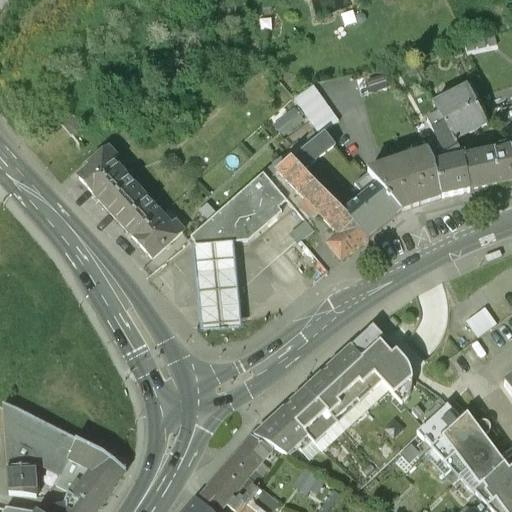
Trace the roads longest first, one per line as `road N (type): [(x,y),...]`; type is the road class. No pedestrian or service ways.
road 1 (secondary): [(178,402),(232,385),(350,301),(440,252),(511,226)]
road 2 (primary): [(26,189),(129,310),(178,402)]
road 3 (primary): [(139,511),(172,455),(178,402)]
